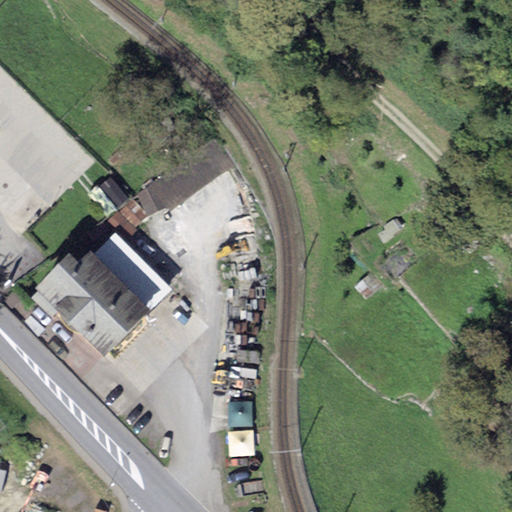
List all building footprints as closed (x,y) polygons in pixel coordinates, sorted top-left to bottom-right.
[(171,212),(236,166),(216,139),(152,185),(168,207),(171,212)] [(128,197),(113,180),(99,190),(114,208),(128,197)] [(149,216),(168,207),(152,185),(138,196),(149,216)] [(135,226),(149,216),(138,196),(119,211),(135,226)] [(127,240),(138,229),(135,226),(119,211),(109,222),(127,240)] [(152,310),(173,289),(116,233),(95,254),(152,310)] [(36,288),(107,357),(152,310),(95,254),(92,251),(80,262),(72,253),(36,288)]
